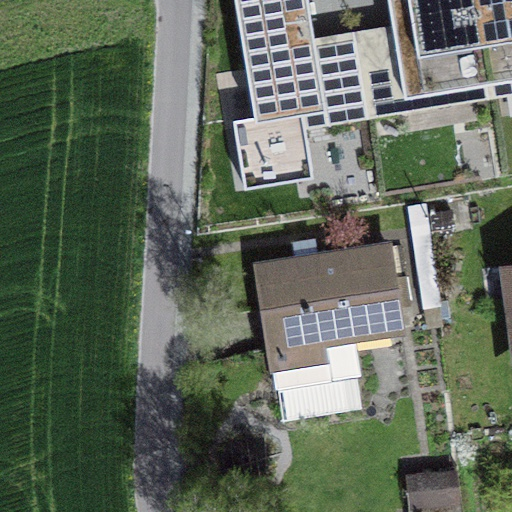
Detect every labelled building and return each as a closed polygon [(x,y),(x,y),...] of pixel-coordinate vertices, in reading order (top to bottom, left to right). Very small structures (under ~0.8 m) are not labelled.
[(233,120),(244,188),(313,177),(303,114),(325,110),(316,51),(307,0),(235,0),(254,117),(233,120)] [(388,0),(395,38),(404,97),(486,84),(472,0),(388,0)] [(511,0),(472,0),(486,84),(511,79),(511,0)] [(355,45),(367,119),(407,112),(404,97),(395,38),(355,45)] [(325,110),(328,125),(367,119),(355,45),(316,51),(325,110)] [(388,248),(259,268),(278,389),(331,381),(325,340),(400,328),(388,248)]
